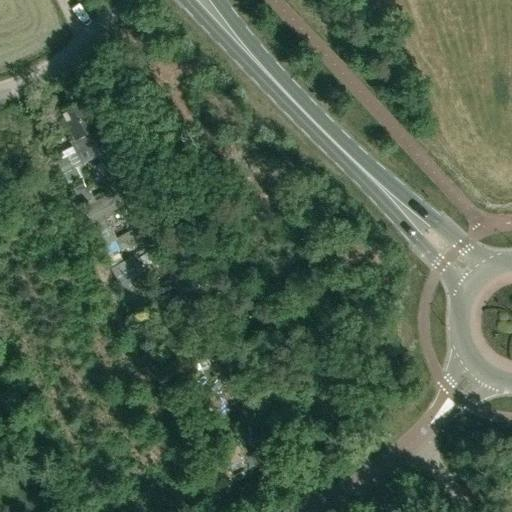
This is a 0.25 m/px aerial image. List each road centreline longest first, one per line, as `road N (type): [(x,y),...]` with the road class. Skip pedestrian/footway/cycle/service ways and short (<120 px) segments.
road 1 (primary): [(206,3),(272,84),(405,213)]
road 2 (residential): [(0,91),(61,63),(128,0)]
road 3 (residential): [(310,511),(362,482),(430,423)]
